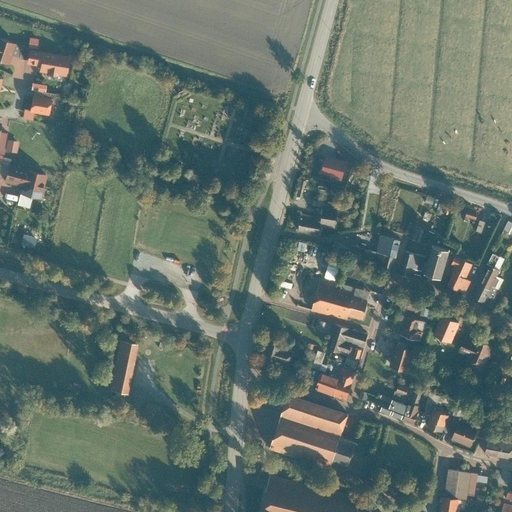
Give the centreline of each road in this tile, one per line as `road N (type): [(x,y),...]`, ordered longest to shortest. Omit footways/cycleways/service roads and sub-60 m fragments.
road 1 (tertiary): [(246,338),(0,272)]
road 2 (residential): [(510,210),(384,169),(302,114)]
road 3 (residential): [(396,282),(404,238),(370,230),(320,239),(272,228)]
road 4 (secondary): [(243,368),(235,511)]
road 5 (residential): [(372,331),(255,296)]
